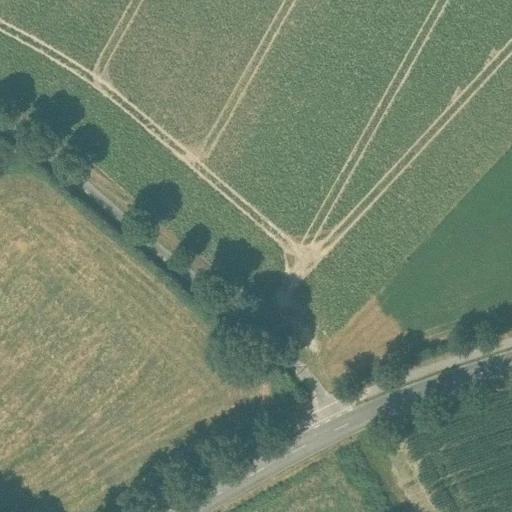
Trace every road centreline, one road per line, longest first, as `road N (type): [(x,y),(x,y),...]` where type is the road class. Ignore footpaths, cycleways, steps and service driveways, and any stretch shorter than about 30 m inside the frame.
road 1 (unclassified): [(0,116),(109,195),(220,291),(330,407),(339,429)]
road 2 (tertiary): [(511,367),(339,429)]
road 3 (tertiary): [(339,429),(192,511)]
